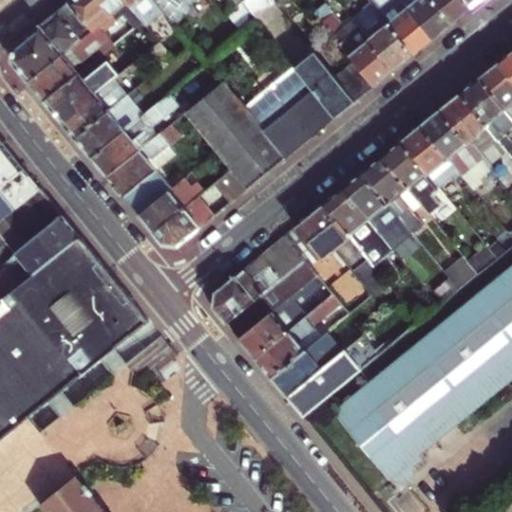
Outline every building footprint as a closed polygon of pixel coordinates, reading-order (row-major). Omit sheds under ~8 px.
[(76,0),(72,4),(88,23),(108,7),(115,15),(131,2),(128,0),(76,0)] [(128,0),(131,2),(145,21),(148,24),(165,11),(156,0),(128,0)] [(156,0),(165,11),(177,25),(190,5),(196,0),(156,0)] [(275,0),(245,0),(245,1),(258,18),(278,3),(275,0)] [(409,59),(416,54),(373,0),(371,0),(353,15),(371,38),(397,69),(409,59)] [(404,0),(373,0),(416,54),(428,44),(435,38),(404,0)] [(404,0),(435,38),(442,33),(448,27),(454,23),(435,0),(404,0)] [(435,0),(454,23),(466,12),(474,6),(469,0),(435,0)] [(88,23),(95,31),(96,30),(103,25),(106,29),(107,31),(127,15),(137,28),(145,21),(131,2),(115,15),(108,7),(88,23)] [(32,80),(95,31),(88,23),(72,4),(17,48),(17,55),(17,60),(32,80)] [(340,20),(331,27),(357,60),(377,85),(388,76),(397,69),(371,38),(361,45),(359,43),(359,40),(352,31),(351,32),(349,30),(344,33),(341,29),(345,26),(340,20)] [(96,30),(100,34),(106,29),(103,25),(96,30)] [(40,90),(49,99),(83,72),(79,67),(100,50),(104,54),(105,54),(107,52),(111,49),(117,44),(107,31),(106,29),(100,34),(96,30),(95,31),(32,80),(40,90)] [(511,52),(502,61),(511,73),(511,52)] [(318,53),(299,68),(339,117),(346,111),(357,102),(337,76),(318,53)] [(66,122),(112,84),(123,75),(105,54),(104,54),(83,72),(49,99),(57,110),(66,122)] [(377,85),(357,60),(337,76),(357,102),(377,85)] [(495,66),(482,77),(511,113),(511,73),(502,61),(495,66)] [(299,68),(297,66),(247,108),(289,158),(328,126),(339,117),(299,68)] [(476,82),(462,93),(511,154),(511,136),(508,131),(503,134),(500,130),(511,120),(511,113),(482,77),(476,82)] [(247,108),(226,83),(189,113),(206,133),(221,151),(235,169),(252,189),(272,172),(289,158),(247,108)] [(73,130),(79,138),(125,100),(112,84),(66,122),(73,130)] [(456,98),(442,110),(478,153),(494,172),(511,157),(511,154),(462,93),(456,98)] [(139,104),(132,94),(125,100),(79,138),(85,145),(95,157),(140,119),(132,110),(139,104)] [(102,166),(111,177),(149,146),(144,141),(158,130),(155,126),(172,113),(167,107),(169,101),(166,97),(140,119),(95,157),(102,166)] [(436,115),(424,124),(459,169),(478,153),(442,110),(436,115)] [(184,135),(175,124),(149,146),(111,177),(119,187),(126,196),(147,179),(155,173),(178,154),(171,146),(184,135)] [(417,130),(404,140),(440,184),(453,173),(456,177),(462,172),(459,169),(424,124),(417,130)] [(0,186),(17,208),(43,187),(15,153),(0,135),(0,186)] [(397,147),(385,156),(423,203),(430,212),(442,202),(434,193),(442,187),(440,184),(404,140),(397,147)] [(376,164),(366,172),(415,234),(423,227),(411,212),(423,203),(385,156),(376,164)] [(236,201),(252,189),(235,169),(220,181),(236,201)] [(356,180),(346,188),(396,249),(415,234),(366,172),(356,180)] [(147,179),(126,196),(135,206),(137,209),(142,216),(171,193),(155,173),(147,179)] [(171,193),(142,216),(148,223),(156,233),(204,195),(208,191),(200,181),(195,186),(188,178),(171,193)] [(0,221),(17,208),(0,186),(0,221)] [(63,212),(43,187),(17,208),(0,221),(0,229),(21,257),(0,273),(0,301),(83,235),(63,212)] [(337,195),(326,205),(376,266),(396,250),(396,249),(346,188),(337,195)] [(219,215),(204,195),(156,233),(165,244),(172,245),(181,246),(219,215)] [(313,215),(289,235),(307,258),(311,263),(319,256),(321,258),(336,246),(375,294),(389,283),(376,266),(326,205),(313,215)] [(119,279),(83,235),(0,301),(0,441),(32,416),(153,321),(119,279)] [(218,305),(231,321),(307,258),(289,235),(219,293),(219,299),(218,305)] [(470,262),(480,274),(500,258),(490,246),(470,262)] [(237,328),(243,336),(319,273),(311,263),(307,258),(231,321),(237,328)] [(511,270),(341,410),(399,482),(413,482),(422,483),(424,461),(429,457),(425,452),(511,380),(511,270)] [(251,346),(259,355),(308,315),(297,301),(304,296),(307,300),(327,284),(319,273),(243,336),(251,346)] [(268,366),(276,376),(326,334),(316,322),(341,302),(335,293),(308,315),(259,355),(268,366)] [(284,386),(291,394),(345,350),(330,331),(326,334),(276,376),(284,386)] [(308,416),(381,355),(365,334),(345,350),(291,394),(300,406),(308,416)] [(110,511),(81,474),(45,503),(52,511),(110,511)]
